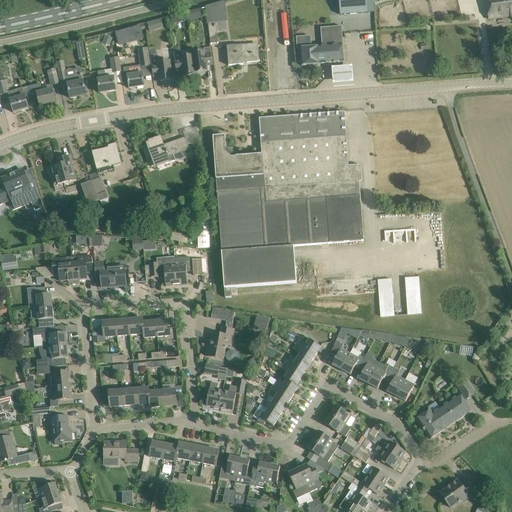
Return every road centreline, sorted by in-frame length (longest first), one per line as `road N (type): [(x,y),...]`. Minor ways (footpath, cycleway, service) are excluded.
road 1 (tertiary): [(511,82),(121,114),(0,146)]
road 2 (residential): [(96,430),(85,321),(95,308),(183,306),(192,421)]
road 3 (residential): [(425,466),(392,418),(335,392),(323,394),(288,442),(192,421)]
road 4 (primary): [(0,27),(117,0)]
